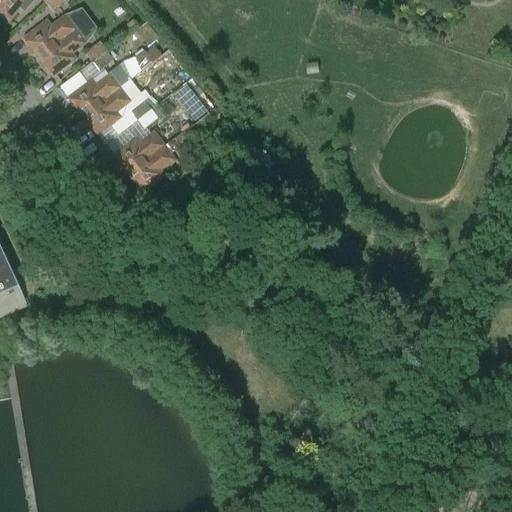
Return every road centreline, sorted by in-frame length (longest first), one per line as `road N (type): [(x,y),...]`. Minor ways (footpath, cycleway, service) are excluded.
road 1 (track): [(511,490),(252,196)]
road 2 (unclassified): [(252,196),(128,220),(0,60)]
